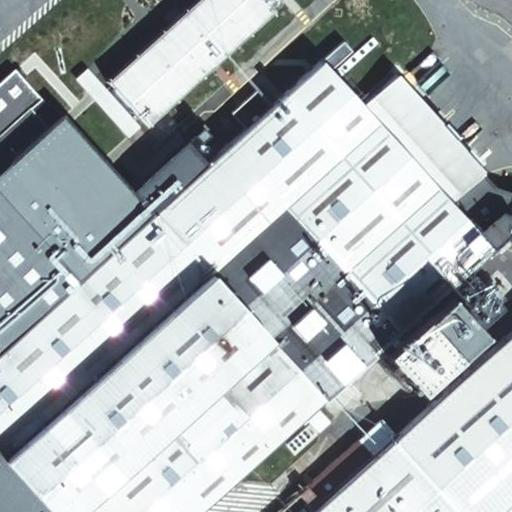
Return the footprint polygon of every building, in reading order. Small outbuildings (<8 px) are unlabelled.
[(263,0),(195,0),(106,81),(145,125),(272,10),(263,0)] [(244,128),(198,170),(174,192),(151,213),(108,168),(101,160),(63,121),(57,114),(13,68),(0,79),(0,460),(46,511),(511,511),(511,330),(395,436),(380,420),(306,487),(277,511),(195,511),(327,393),(342,409),(360,392),(345,376),(359,364),(403,325),(468,265),(477,274),(497,256),(447,202),(407,159),(360,107),(318,61),(268,106),(255,92),(231,114),(244,128)] [(57,114),(63,121),(93,95),(130,137),(101,160),(108,168),(135,143),(168,180),(178,169),(84,65),(75,75),(88,90),(57,114)] [(395,73),(360,107),(407,159),(447,202),(483,170),(395,73)] [(189,160),(178,169),(168,180),(165,181),(174,192),(198,170),(189,160)] [(467,274),(447,291),(478,326),(499,307),(467,274)] [(417,317),(379,353),(414,392),(454,356),(417,317)] [(374,380),(359,364),(345,376),(360,392),(374,380)] [(46,511),(0,460),(0,511),(46,511)]
